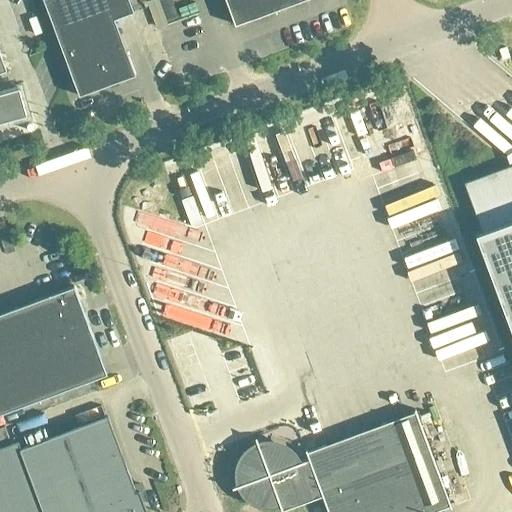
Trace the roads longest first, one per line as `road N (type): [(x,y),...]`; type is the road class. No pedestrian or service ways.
road 1 (unknown): [(307,409),(253,271),(267,233),(318,206),(349,207),(393,278),(404,336),(396,381)]
road 2 (unclassified): [(208,511),(72,164)]
road 3 (unclassified): [(72,164),(396,38)]
road 4 (unknown): [(396,381),(429,378),(466,404),(493,487),(481,511)]
road 5 (unknown): [(183,448),(307,409)]
road 6 (unclassified): [(396,38),(511,0)]
